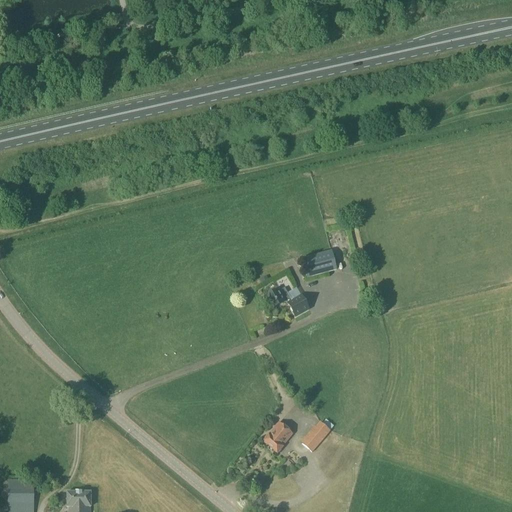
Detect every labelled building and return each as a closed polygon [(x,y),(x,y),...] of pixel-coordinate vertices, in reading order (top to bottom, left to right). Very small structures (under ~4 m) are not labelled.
[(306,279),(336,271),(331,253),(301,261),(306,279)] [(284,289),(278,292),(277,291),(264,298),(271,310),(286,302),(295,318),(308,311),(299,295),(300,295),(297,289),(287,295),(284,289)] [(328,418),(322,425),(318,422),(300,444),(312,454),(330,432),(329,432),(335,425),(328,418)] [(282,447),(292,435),(278,424),(262,442),(276,455),(282,447)] [(7,511),(33,511),(33,481),(8,482),(7,511)] [(89,511),(89,508),(90,508),(90,493),(66,493),(66,508),(67,508),(67,511),(89,511)]
